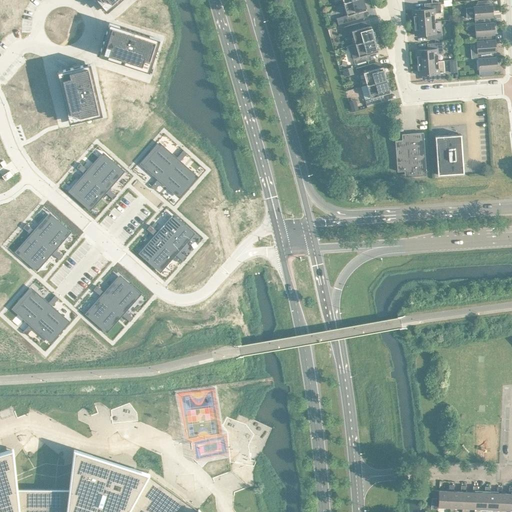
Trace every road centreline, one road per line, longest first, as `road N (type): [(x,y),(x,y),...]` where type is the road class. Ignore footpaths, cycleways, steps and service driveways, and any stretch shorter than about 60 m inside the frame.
road 1 (residential): [(244,250),(204,294),(183,300),(164,293),(31,174),(9,145),(0,111)]
road 2 (secondary): [(283,250),(314,411),(323,511)]
road 3 (secondary): [(217,0),(278,227)]
road 4 (residential): [(511,91),(409,95),(390,0)]
road 5 (secondary): [(299,169),(253,0)]
road 6 (secondary): [(357,477),(330,317)]
road 7 (secondary): [(511,206),(368,216)]
road 8 (residential): [(48,7),(72,1),(91,24),(74,49),(58,50),(44,39)]
